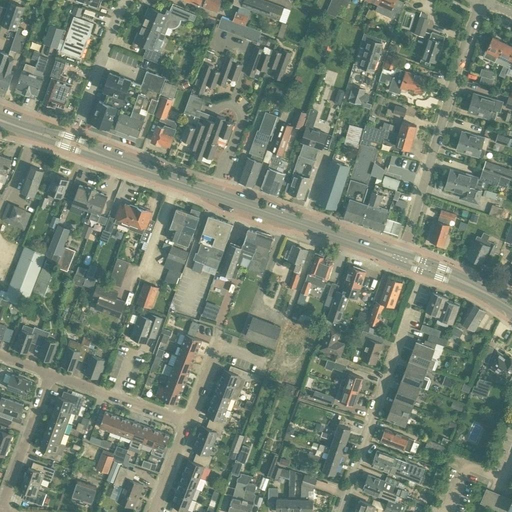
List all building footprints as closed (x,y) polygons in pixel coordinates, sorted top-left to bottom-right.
[(217,12),(222,0),(186,0),(204,7),(217,12)] [(284,7),(264,0),(233,0),(232,4),(242,7),(242,6),(279,20),(284,7)] [(336,17),(341,5),(343,0),(331,0),(326,13),(336,17)] [(392,10),(396,0),(380,0),(379,4),(392,10)] [(17,30),(25,6),(10,2),(8,8),(7,8),(1,25),(17,30)] [(79,16),(82,8),(75,6),(73,14),(79,16)] [(150,8),(143,25),(161,33),(164,34),(166,28),(168,28),(170,29),(171,29),(173,28),(175,28),(176,27),(178,26),(179,25),(180,23),(181,22),(190,21),(190,20),(194,22),(197,16),(173,6),(171,11),(164,9),(162,13),(150,8)] [(85,9),(83,16),(93,20),(95,13),(85,9)] [(371,19),(375,11),(369,9),(365,17),(371,19)] [(245,25),(248,16),(236,11),(233,20),(245,25)] [(392,28),(398,17),(390,12),(384,24),(392,28)] [(81,58),(93,24),(74,17),(61,51),(81,58)] [(224,30),(228,19),(223,17),(219,27),(224,30)] [(424,37),(430,21),(420,18),(415,34),(424,37)] [(229,32),(234,21),(228,19),(224,30),(229,32)] [(235,34),(239,23),(234,21),(229,32),(235,34)] [(240,36),(244,25),(239,23),(235,34),(240,36)] [(57,49),(64,29),(49,24),(43,44),(57,49)] [(164,34),(161,33),(143,25),(135,43),(148,48),(144,57),(159,63),(162,55),(161,53),(157,52),(164,34)] [(246,38),(250,27),(244,25),(240,36),(246,38)] [(18,59),(20,53),(26,36),(21,35),(23,29),(18,27),(8,55),(0,78),(0,95),(4,97),(13,72),(10,70),(14,58),(18,59)] [(251,40),(255,30),(250,27),(246,38),(251,40)] [(257,42),(261,32),(255,30),(251,40),(257,42)] [(360,46),(355,64),(360,66),(362,66),(361,69),(370,72),(371,69),(373,70),(382,44),(381,44),(382,39),(364,33),(360,46)] [(443,43),(445,37),(433,33),(431,39),(430,39),(423,58),(436,63),(443,43)] [(268,39),(261,37),(259,42),(266,45),(268,39)] [(495,62),(504,42),(493,37),(484,56),(495,62)] [(507,71),(509,68),(509,67),(506,66),(511,53),(511,45),(504,42),(495,62),(503,65),(501,70),(504,72),(505,70),(507,71)] [(329,58),(333,45),(325,43),(320,55),(329,58)] [(266,55),(263,53),(264,50),(257,47),(247,74),(254,77),(258,67),(266,70),(265,72),(266,72),(269,65),(272,56),(267,54),(266,55)] [(211,60),(214,53),(208,50),(205,58),(211,60)] [(283,54),(279,53),(279,52),(274,50),(272,56),(269,65),(278,68),(274,78),(281,80),(291,53),(284,50),(283,54)] [(31,59),(37,61),(40,55),(40,53),(34,51),(31,59)] [(0,78),(8,55),(3,53),(0,60),(0,78)] [(384,65),(395,68),(398,56),(387,53),(384,65)] [(35,67),(26,92),(30,94),(30,93),(37,95),(43,78),(42,78),(49,58),(40,55),(37,61),(35,67)] [(237,64),(234,63),(235,59),(227,56),(221,73),(222,73),(218,84),(225,86),(229,77),(237,80),(236,81),(237,82),(243,65),(238,63),(237,64)] [(55,59),(53,64),(64,68),(66,63),(55,59)] [(26,92),(35,67),(26,64),(23,71),(22,71),(16,88),(23,90),(22,91),(26,92)] [(216,72),(212,71),(214,66),(206,64),(196,91),(204,94),(207,85),(215,88),(215,89),(216,89),(218,84),(222,73),(221,73),(216,71),(216,72)] [(394,77),(424,86),(426,78),(397,69),(396,71),(394,77)] [(492,79),(493,76),(491,75),(492,72),(482,69),(480,75),(482,75),(492,79)] [(52,78),(44,102),(51,105),(52,102),(55,104),(55,105),(64,108),(72,85),(65,83),(67,77),(61,75),(51,71),(49,77),(52,78)] [(115,130),(138,138),(151,104),(156,106),(166,78),(147,71),(142,85),(110,73),(103,91),(108,92),(104,103),(99,101),(92,122),(109,128),(110,127),(115,129),(115,130)] [(421,94),(424,86),(394,77),(389,75),(387,81),(393,82),(390,90),(400,93),(402,88),(421,94)] [(491,85),(493,79),(492,79),(482,75),(480,82),(491,85)] [(166,82),(161,94),(169,97),(173,85),(166,82)] [(351,99),(350,100),(360,103),(361,102),(365,104),(368,95),(363,94),(364,90),(354,87),(353,91),(352,90),(350,99),(351,99)] [(191,95),(189,100),(200,105),(202,99),(191,95)] [(497,112),(499,105),(494,104),(495,101),(474,95),(471,103),(492,109),(492,111),(497,112)] [(158,127),(153,141),(161,144),(161,143),(170,146),(176,129),(175,129),(177,125),(175,121),(166,118),(172,102),(170,101),(164,98),(157,116),(161,117),(159,120),(166,123),(165,126),(164,129),(158,127)] [(189,100),(187,106),(198,110),(200,105),(189,100)] [(495,119),(497,112),(492,111),(492,109),(471,103),(469,111),(495,119)] [(392,117),(393,112),(404,116),(406,108),(396,105),(394,110),(388,108),(386,115),(392,117)] [(198,110),(187,106),(185,112),(196,116),(198,110)] [(303,129),(308,113),(296,109),(291,125),(303,129)] [(304,143),(300,156),(313,160),(318,148),(322,149),(327,134),(312,129),(318,112),(311,109),(305,127),(307,127),(302,142),(304,143)] [(229,122),(225,121),(226,119),(217,116),(215,122),(211,135),(209,140),(217,143),(219,138),(228,141),(234,123),(229,121),(229,122)] [(211,135),(215,122),(205,119),(203,124),(206,125),(203,132),(211,135)] [(197,150),(203,132),(206,125),(203,124),(198,122),(196,128),(193,127),(193,126),(188,124),(182,143),(190,146),(189,147),(197,150)] [(394,133),(396,125),(384,122),(383,126),(380,126),(379,128),(394,133)] [(413,138),(413,136),(414,136),(415,133),(415,132),(416,126),(403,122),(399,134),(413,138)] [(278,169),(279,165),(282,159),(283,155),(282,155),(293,127),(283,124),(276,144),(277,144),(268,168),(269,168),(261,189),(270,192),(278,169)] [(394,133),(379,128),(365,124),(362,137),(370,139),(382,143),(384,137),(397,141),(396,146),(409,150),(413,138),(399,134),(394,133)] [(358,148),(363,129),(350,125),(344,144),(358,148)] [(261,163),(270,135),(258,131),(250,154),(252,155),(251,159),(247,158),(239,181),(254,186),(262,163),(261,163)] [(212,162),(218,144),(217,143),(209,140),(211,135),(203,132),(197,150),(194,157),(202,160),(203,158),(212,162)] [(483,139),(462,132),(460,141),(480,147),(480,148),(485,150),(485,149),(486,149),(489,139),(484,137),(483,139)] [(507,146),(510,138),(498,134),(495,142),(507,146)] [(485,150),(480,148),(480,147),(460,141),(457,149),(479,156),(480,155),(483,157),(485,150),(486,150),(486,149),(485,149),(485,150)] [(361,224),(367,204),(364,203),(368,188),(367,188),(379,150),(361,145),(344,206),(347,207),(344,219),(361,224)] [(0,172),(6,174),(11,159),(1,156),(0,157),(0,172)] [(315,161),(313,160),(300,156),(299,156),(293,173),(296,174),(292,184),(288,183),(286,191),(297,195),(297,196),(309,200),(312,191),(306,189),(310,179),(309,178),(315,161)] [(511,170),(486,161),(483,170),(501,176),(511,179),(511,170)] [(341,189),(348,167),(332,162),(324,183),(317,202),(328,206),(329,205),(336,207),(342,189),(341,189)] [(35,196),(43,171),(29,166),(20,191),(35,196)] [(278,195),(285,174),(281,173),(282,171),(278,169),(270,192),(278,195)] [(466,175),(451,170),(449,178),(470,184),(470,186),(474,187),(476,181),(472,180),(474,175),(466,173),(466,175)] [(501,176),(483,170),(479,179),(497,185),(498,184),(507,188),(510,179),(501,176)] [(61,196),(67,180),(55,175),(51,186),(50,185),(48,192),(49,192),(48,195),(53,196),(54,194),(61,196)] [(400,180),(385,175),(382,184),(397,189),(400,180)] [(474,187),(470,186),(470,184),(449,178),(446,187),(468,194),(468,193),(480,197),(481,194),(486,196),(487,195),(496,197),(498,193),(481,188),(481,189),(474,187)] [(383,231),(393,199),(383,195),(385,187),(375,184),(368,204),(367,204),(361,224),(383,231)] [(87,188),(79,185),(72,204),(70,211),(77,214),(72,226),(81,229),(84,223),(86,217),(81,214),(83,209),(88,210),(96,190),(88,187),(87,188)] [(100,215),(107,196),(103,195),(103,194),(96,191),(96,190),(88,210),(91,212),(89,218),(97,221),(100,215)] [(45,208),(49,198),(42,195),(38,205),(45,208)] [(128,205),(123,203),(122,203),(116,218),(116,220),(109,217),(105,230),(111,232),(115,222),(129,227),(130,223),(136,206),(130,204),(128,205)] [(23,230),(30,213),(8,204),(1,220),(23,230)] [(500,218),(503,208),(492,204),(489,214),(500,218)] [(144,230),(145,228),(151,212),(136,206),(130,223),(129,227),(142,233),(140,240),(148,242),(151,233),(144,230)] [(177,241),(187,213),(177,209),(170,228),(174,229),(171,239),(177,241)] [(198,216),(199,211),(192,209),(190,213),(187,213),(177,241),(188,245),(191,236),(192,236),(198,216)] [(454,221),(456,214),(441,210),(439,216),(437,222),(436,221),(430,241),(431,241),(431,243),(435,244),(437,243),(443,245),(449,225),(448,225),(450,219),(454,221)] [(511,214),(506,212),(503,220),(508,222),(511,214)] [(472,213),(470,221),(476,222),(478,215),(472,213)] [(56,228),(59,218),(53,216),(50,226),(56,228)] [(217,268),(220,260),(227,240),(233,225),(208,216),(199,242),(201,243),(192,270),(201,273),(204,263),(206,264),(217,268)] [(84,237),(89,225),(84,223),(81,229),(79,235),(84,237)] [(58,267),(66,247),(63,246),(70,230),(59,225),(45,262),(58,267)] [(254,251),(257,242),(253,240),(256,231),(248,229),(242,247),(231,243),(220,273),(236,279),(244,256),(251,259),(254,251)] [(263,275),(269,257),(266,256),(273,237),(256,231),(253,240),(257,242),(254,251),(255,251),(249,270),(263,275)] [(497,245),(487,240),(489,235),(484,233),(481,238),(478,236),(468,257),(482,263),(488,251),(493,254),(497,245)] [(303,264),(308,250),(292,245),(290,251),(287,250),(285,257),(291,260),(289,267),(295,269),(288,287),(294,289),(300,273),(299,271),(302,263),(303,264)] [(170,251),(164,266),(169,268),(179,272),(183,263),(184,263),(188,252),(171,246),(170,251)] [(24,305),(44,255),(25,247),(5,298),(24,305)] [(68,271),(75,250),(66,247),(58,267),(68,271)] [(306,280),(312,282),(324,286),(332,263),(331,263),(332,260),(331,258),(328,257),(327,258),(326,261),(322,260),(323,256),(316,253),(306,280)] [(113,273),(125,277),(130,263),(118,258),(113,273)] [(46,297),(56,271),(42,266),(39,274),(32,293),(46,297)] [(78,266),(75,274),(83,276),(86,268),(78,266)] [(359,289),(365,272),(350,267),(344,284),(345,284),(342,293),(337,291),(335,297),(328,319),(333,320),(339,323),(339,322),(348,295),(356,298),(359,289)] [(181,278),(183,273),(169,269),(165,281),(177,285),(179,278),(181,278)] [(82,287),(86,277),(83,276),(75,274),(75,273),(71,283),(82,287)] [(97,279),(88,276),(84,285),(93,289),(97,279)] [(307,294),(312,282),(306,280),(305,279),(301,292),(307,294)] [(394,308),(402,284),(388,279),(380,304),(376,302),(369,323),(377,326),(384,306),(387,308),(388,306),(394,308)] [(378,289),(380,281),(371,279),(369,287),(378,289)] [(151,309),(159,287),(144,282),(136,303),(151,309)] [(335,297),(337,291),(339,285),(332,283),(328,295),(335,297)] [(119,317),(124,301),(116,298),(118,292),(98,284),(93,297),(99,299),(96,308),(119,317)] [(214,292),(223,293),(224,286),(215,284),(214,292)] [(301,292),(298,302),(304,304),(307,294),(301,292)] [(444,309),(447,300),(448,297),(435,293),(432,301),(430,300),(426,311),(438,315),(441,308),(444,309)] [(455,316),(459,304),(447,300),(444,309),(441,308),(438,315),(437,317),(450,322),(453,315),(455,316)] [(475,330),(484,315),(486,312),(472,304),(461,322),(475,330)] [(365,321),(367,313),(360,311),(357,319),(365,321)] [(156,338),(163,319),(150,314),(149,319),(139,315),(131,338),(146,343),(149,335),(156,338)] [(273,346),(280,327),(253,318),(246,336),(273,346)] [(339,323),(333,320),(331,326),(328,325),(320,350),(338,356),(335,363),(346,367),(349,360),(340,357),(345,344),(337,341),(341,330),(344,331),(346,330),(347,326),(346,324),(339,322),(339,323)] [(182,345),(198,351),(202,340),(194,337),(199,324),(192,321),(187,334),(186,334),(182,345)] [(34,328),(24,324),(22,329),(17,342),(16,341),(13,349),(19,351),(19,350),(27,353),(32,340),(37,342),(42,329),(35,326),(34,328)] [(438,337),(440,331),(423,325),(420,331),(430,334),(438,337)] [(459,337),(462,331),(454,326),(449,335),(455,339),(457,336),(459,337)] [(55,354),(57,348),(56,348),(58,342),(47,339),(50,332),(42,329),(37,342),(43,344),(38,357),(42,358),(41,360),(47,362),(48,360),(51,361),(53,354),(55,354)] [(375,364),(382,344),(374,341),(376,335),(363,330),(359,340),(367,343),(361,359),(375,364)] [(445,346),(447,340),(438,337),(430,334),(428,340),(445,346)] [(89,346),(92,338),(86,336),(83,344),(82,343),(80,350),(69,346),(64,359),(63,358),(60,366),(66,369),(66,367),(74,370),(79,357),(85,360),(90,346),(89,346)] [(435,370),(438,362),(437,358),(432,356),(435,349),(416,341),(409,361),(427,368),(435,370)] [(194,362),(198,351),(182,345),(178,356),(194,362)] [(102,372),(105,366),(103,366),(105,360),(95,356),(97,349),(90,346),(85,360),(90,362),(86,374),(89,375),(88,377),(94,379),(95,378),(98,379),(101,372),(102,372)] [(108,373),(116,377),(126,353),(118,350),(108,373)] [(506,357),(497,352),(492,359),(495,361),(490,367),(504,377),(505,377),(509,380),(511,375),(511,372),(510,371),(511,367),(511,358),(507,355),(506,357)] [(189,372),(194,362),(178,356),(174,366),(189,372)] [(427,389),(431,381),(429,377),(424,375),(427,368),(409,361),(401,381),(420,388),(420,386),(427,389)] [(345,372),(346,367),(335,363),(333,368),(345,372)] [(185,383),(189,372),(174,366),(170,377),(185,383)] [(241,389),(248,372),(234,367),(232,373),(224,370),(219,381),(241,389)] [(357,391),(362,378),(349,373),(346,381),(342,380),(340,385),(357,391)] [(12,376),(6,374),(4,381),(9,383),(7,388),(27,395),(32,381),(12,374),(12,376)] [(455,379),(446,376),(443,383),(452,386),(455,379)] [(181,394),(185,383),(170,377),(165,387),(181,394)] [(236,401),(241,389),(219,381),(215,392),(231,398),(236,401)] [(412,406),(420,388),(401,381),(394,400),(412,406)] [(491,383),(485,381),(484,383),(478,381),(476,387),(474,386),(472,393),(479,395),(480,394),(486,396),(488,390),(489,390),(491,383)] [(471,386),(464,383),(461,390),(468,393),(471,386)] [(353,404),(357,391),(340,385),(338,391),(342,393),(340,400),(353,404)] [(177,405),(181,394),(165,387),(161,398),(177,405)] [(59,396),(56,405),(72,412),(77,413),(83,398),(64,392),(62,397),(59,396)] [(226,410),(231,398),(215,392),(211,403),(226,410)] [(333,404),(335,397),(319,392),(317,399),(323,400),(321,406),(327,408),(329,403),(333,404)] [(19,416),(23,404),(1,396),(0,399),(0,415),(12,420),(14,414),(19,416)] [(405,426),(412,406),(394,400),(386,419),(405,426)] [(223,428),(225,422),(227,418),(226,416),(224,416),(226,410),(211,403),(206,415),(214,418),(211,423),(223,428)] [(68,423),(72,412),(56,405),(51,416),(68,423)] [(110,431),(116,415),(106,411),(100,427),(110,431)] [(121,435),(127,419),(116,415),(110,431),(121,435)] [(64,433),(68,423),(51,416),(48,427),(64,433)] [(0,423),(9,427),(11,421),(0,417),(0,423)] [(132,439),(138,423),(127,419),(121,435),(131,439),(132,439)] [(347,440),(351,428),(341,425),(343,420),(338,419),(336,424),(338,425),(335,436),(347,440)] [(143,443),(148,427),(138,423),(132,439),(131,439),(129,445),(140,449),(142,443),(143,443)] [(219,437),(223,428),(211,423),(209,429),(202,426),(197,437),(213,444),(216,436),(219,437)] [(317,424),(315,429),(317,430),(322,432),(324,426),(317,424)] [(289,426),(286,432),(288,433),(290,434),(293,435),(295,428),(289,426)] [(61,443),(64,433),(48,427),(44,437),(61,443)] [(153,447),(159,431),(148,427),(143,443),(153,447)] [(410,451),(414,440),(402,435),(385,429),(381,441),(397,447),(397,446),(410,451)] [(0,454),(4,456),(12,435),(0,430),(0,454)] [(328,438),(329,434),(322,432),(317,430),(322,432),(320,436),(328,438)] [(162,457),(170,435),(159,431),(153,447),(151,452),(162,457)] [(238,452),(244,436),(236,433),(230,449),(238,452)] [(343,452),(347,440),(335,436),(331,447),(343,452)] [(60,461),(65,445),(61,443),(44,437),(40,447),(46,449),(44,455),(60,461)] [(210,462),(212,456),(209,455),(213,444),(197,437),(193,449),(200,452),(198,457),(210,462)] [(443,437),(441,443),(449,447),(451,440),(443,437)] [(447,455),(450,447),(428,439),(425,447),(447,455)] [(313,441),(312,447),(318,450),(320,444),(313,441)] [(339,463),(343,452),(331,447),(320,444),(318,450),(323,451),(321,457),(327,459),(339,463)] [(244,463),(250,448),(243,445),(241,451),(239,451),(236,459),(231,473),(238,476),(243,462),(244,463)] [(123,463),(126,454),(115,450),(114,453),(116,454),(113,460),(123,463)] [(422,477),(422,476),(425,469),(395,458),(395,457),(377,450),(374,458),(422,477)] [(108,473),(114,457),(102,452),(96,469),(108,473)] [(319,461),(321,457),(309,453),(307,457),(319,461)] [(134,467),(135,464),(128,462),(130,456),(126,454),(123,463),(134,467)] [(207,468),(210,462),(198,457),(196,463),(188,460),(184,472),(200,478),(204,467),(207,468)] [(422,477),(374,458),(371,466),(388,472),(389,472),(419,484),(422,477)] [(335,475),(339,463),(327,459),(323,471),(335,475)] [(114,461),(107,480),(113,483),(121,464),(114,461)] [(154,470),(156,464),(148,461),(146,467),(154,470)] [(270,477),(275,464),(269,461),(264,474),(270,477)] [(302,464),(300,470),(309,473),(311,468),(302,464)] [(289,478),(289,470),(275,465),(271,477),(278,479),(279,475),(289,478)] [(50,481),(54,469),(45,466),(43,472),(29,467),(25,478),(40,484),(42,479),(50,481)] [(140,494),(143,485),(132,481),(136,472),(121,466),(114,484),(123,488),(118,501),(134,507),(139,494),(140,494)] [(301,499),(294,499),(295,471),(290,469),(289,499),(288,511),(301,511),(301,499)] [(196,488),(200,478),(184,472),(180,482),(196,488)] [(406,498),(409,490),(397,486),(385,481),(368,474),(365,482),(397,494),(397,495),(406,498)] [(313,490),(313,488),(316,479),(304,475),(301,484),(301,499),(301,511),(313,511),(314,500),(308,499),(309,490),(313,490)] [(42,505),(46,493),(38,490),(40,484),(25,478),(20,490),(26,492),(24,498),(42,505)] [(91,503),(97,487),(78,481),(72,497),(76,498),(75,500),(77,502),(85,504),(87,503),(87,502),(91,503)] [(238,511),(246,485),(247,484),(237,481),(233,496),(228,511),(238,511)] [(191,499),(196,488),(180,482),(176,493),(191,499)] [(395,501),(397,495),(397,494),(365,482),(362,490),(379,497),(380,496),(388,499),(387,504),(400,510),(402,504),(395,501)] [(250,511),(255,494),(253,494),(255,486),(247,484),(246,485),(238,511),(250,511)] [(276,511),(288,511),(289,499),(277,498),(277,487),(269,487),(268,501),(276,501),(276,511)] [(511,511),(511,500),(511,501),(505,498),(486,490),(480,503),(501,511),(511,511)] [(191,511),(187,510),(191,499),(176,493),(171,504),(179,507),(177,511),(191,511)] [(373,511),(375,506),(360,500),(355,511),(373,511)]
